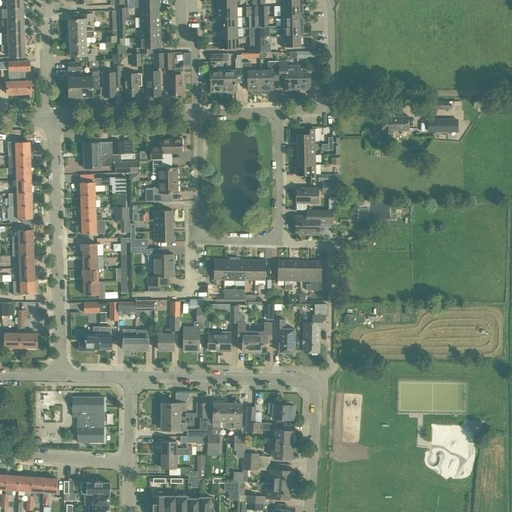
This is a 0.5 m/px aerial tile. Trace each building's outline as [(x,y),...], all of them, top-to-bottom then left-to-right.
[(302,5),(280,6),(281,16),(300,16),(300,13),(302,13),(302,5)] [(23,7),(7,8),(7,20),(23,20),(23,7)] [(159,7),(139,7),(140,17),(160,17),(159,7)] [(237,7),(217,8),(217,18),(237,17),(237,7)] [(81,19),(68,20),(69,32),(86,31),(85,25),(93,25),(92,13),(81,14),(81,19)] [(300,16),(281,16),(281,26),(303,26),(302,18),(300,18),(300,16)] [(160,17),(140,17),(140,28),(160,27),(160,17)] [(237,17),(217,18),(217,28),(237,27),(237,17)] [(23,20),(7,20),(2,20),(2,26),(8,26),(8,32),(24,32),(23,20)] [(303,26),(281,26),(281,36),(300,36),(300,34),(303,34),(303,26)] [(160,27),(140,28),(140,38),(160,37),(160,27)] [(237,27),(217,28),(217,38),(238,38),(237,27)] [(93,31),(86,31),(69,32),(69,36),(66,37),(66,43),(69,42),(69,44),(86,43),(86,38),(93,37),(93,31)] [(24,32),(8,32),(8,45),(24,44),(24,32)] [(300,36),(281,36),(282,47),(301,46),(300,36)] [(140,48),(137,48),(137,53),(152,53),(152,48),(160,48),(160,37),(140,38),(140,48)] [(238,38),(217,38),(218,49),(238,48),(238,38)] [(86,49),(86,43),(69,44),(69,45),(68,45),(68,51),(69,51),(70,56),(82,55),(83,61),(94,61),(94,49),(86,49)] [(8,45),(1,45),(1,51),(8,51),(9,57),(24,57),(24,44),(8,45)] [(164,53),(154,54),(154,68),(164,67),(164,53)] [(175,53),(164,53),(164,67),(164,69),(170,69),(170,74),(174,74),(174,68),(175,68),(175,53)] [(142,54),(132,54),(132,66),(142,66),(142,54)] [(216,71),(210,71),(211,92),(223,91),(223,72),(223,62),(223,54),(210,54),(211,62),(216,62),(216,71)] [(12,82),(6,82),(7,95),(19,94),(17,61),(9,62),(9,70),(9,78),(12,78),(12,82)] [(29,61),(17,61),(19,94),(31,93),(30,81),(24,81),(24,71),(30,71),(29,61)] [(268,70),(260,70),(260,93),(267,93),(267,90),(273,90),(273,81),(279,81),(278,61),(268,62),(268,70)] [(287,61),(278,61),(279,81),(285,81),(285,90),(297,90),(297,66),(287,66),(287,61)] [(306,66),(297,66),(297,90),(310,89),(310,81),(315,81),(315,61),(306,61),(306,66)] [(80,62),(68,63),(68,70),(80,70),(80,62)] [(247,70),(251,70),(251,69),(250,62),(241,62),(242,71),(247,71),(247,70)] [(114,72),(102,73),(102,82),(104,82),(104,96),(116,96),(116,87),(121,87),(120,66),(114,66),(114,72)] [(175,75),(169,75),(170,95),(178,95),(178,97),(184,97),(184,86),(182,86),(181,74),(181,68),(175,68),(175,75)] [(150,71),(146,72),(146,84),(147,84),(148,96),(153,95),(154,97),(158,97),(159,95),(160,95),(159,71),(157,71),(156,70),(151,70),(150,71)] [(260,93),(260,70),(247,71),(242,71),(242,82),(248,82),(248,91),(253,91),(253,93),(260,93)] [(242,84),(242,82),(242,71),(235,71),(229,71),(229,72),(223,72),(223,91),(236,91),(236,84),(242,84)] [(142,73),(125,74),(126,96),(138,96),(138,87),(142,86),(142,73)] [(80,77),(68,77),(69,97),(74,97),(74,98),(81,98),(80,77)] [(92,77),(80,77),(81,98),(88,98),(88,97),(93,97),(92,77)] [(382,116),(382,131),(382,143),(392,143),(392,131),(408,131),(408,116),(394,116),(394,112),(382,112),(382,116)] [(428,120),(428,130),(428,131),(442,131),(457,131),(457,122),(457,120),(437,120),(428,120)] [(295,135),(293,135),(293,142),(295,142),(295,145),(315,144),(314,129),(304,129),(304,134),(295,134),(295,135)] [(157,147),(150,147),(151,159),(153,159),(168,159),(168,153),(182,153),(182,139),(162,139),(157,139),(157,147)] [(30,141),(15,142),(16,155),(30,155),(30,141)] [(113,142),(84,143),(84,155),(99,155),(113,154),(113,142)] [(315,144),(295,145),(296,155),(315,155),(315,144)] [(16,155),(9,155),(9,168),(16,168),(31,167),(30,155),(16,155)] [(84,155),(82,155),(82,167),(85,167),(100,167),(99,161),(99,155),(84,155)] [(121,155),(113,155),(113,160),(116,160),(117,172),(137,172),(137,162),(121,162),(121,155)] [(315,155),(296,155),(296,165),(315,165),(315,155)] [(170,159),(168,159),(153,159),(153,174),(159,174),(159,180),(178,180),(177,168),(170,168),(170,159)] [(296,168),(294,168),(294,175),(296,175),(296,176),(309,176),(309,182),(316,182),(315,165),(296,165),(296,168)] [(31,167),(16,168),(17,180),(31,180),(31,167)] [(94,182),(80,182),(81,195),(95,195),(101,195),(100,190),(95,190),(95,185),(110,185),(109,177),(94,178),(94,182)] [(31,180),(17,180),(15,180),(15,186),(17,186),(17,193),(32,193),(31,180)] [(159,187),(153,187),(153,202),(170,201),(170,193),(178,192),(178,180),(159,180),(159,187)] [(322,183),(322,192),(336,192),(336,191),(340,191),(340,183),(322,183)] [(296,188),(296,203),(296,208),(306,208),(306,203),(318,203),(318,188),(296,188)] [(17,193),(9,193),(10,206),(11,206),(32,205),(32,193),(17,193)] [(95,195),(81,195),(81,208),(95,208),(95,195)] [(357,201),(357,208),(373,208),(373,213),(372,213),(371,224),(389,224),(390,201),(357,201)] [(32,218),(32,205),(11,206),(10,206),(10,220),(18,220),(18,219),(32,218)] [(96,215),(95,208),(81,208),(81,221),(102,220),(102,215),(96,215)] [(173,210),(153,210),(154,221),(173,220),(173,210)] [(296,217),(295,233),(303,233),(303,234),(319,234),(320,222),(332,223),(333,211),(306,211),(306,217),(296,217)] [(82,234),(104,233),(104,220),(102,220),(81,221),(81,223),(79,223),(80,233),(82,233),(82,234)] [(173,220),(154,221),(154,231),(173,231),(173,220)] [(19,236),(12,236),(12,243),(33,242),(33,229),(18,230),(19,236)] [(173,231),(154,231),(154,241),(173,241),(173,231)] [(131,243),(131,239),(130,239),(130,237),(120,237),(121,256),(126,255),(126,243),(131,243)] [(33,242),(12,243),(13,248),(19,248),(19,256),(34,255),(33,242)] [(97,243),(82,244),(83,257),(97,256),(97,243)] [(164,248),(146,249),(146,255),(148,255),(148,260),(154,260),(154,266),(174,265),(173,254),(164,254),(164,248)] [(34,255),(19,256),(14,256),(15,268),(20,268),(34,268),(34,255)] [(121,259),(116,259),(117,281),(121,281),(127,281),(126,255),(121,256),(121,259)] [(103,256),(97,256),(83,257),(83,269),(98,269),(103,269),(103,256)] [(214,260),(213,280),(224,280),(224,260),(214,260)] [(224,260),(224,280),(234,280),(235,260),(224,260)] [(235,260),(234,280),(244,280),(245,260),(235,260)] [(245,260),(244,280),(255,280),(255,260),(245,260)] [(255,260),(255,280),(265,281),(266,261),(255,260)] [(278,261),(277,281),(289,281),(289,261),(278,261)] [(289,261),(289,281),(299,281),(300,261),(289,261)] [(300,261),(299,281),(310,281),(311,261),(300,261)] [(311,261),(310,281),(310,284),(313,284),(313,291),(317,291),(317,281),(321,281),(322,262),(311,261)] [(154,272),(148,272),(148,286),(160,285),(160,277),(174,277),(174,265),(154,266),(154,272)] [(34,268),(20,268),(20,281),(35,281),(34,268)] [(98,269),(83,269),(84,282),(98,282),(98,269)] [(20,281),(13,281),(13,288),(20,288),(20,294),(35,294),(35,281),(20,281)] [(98,282),(84,282),(84,295),(98,295),(98,282)] [(224,296),(224,297),(224,298),(224,301),(234,301),(234,292),(224,292),(224,296)] [(234,292),(234,301),(244,301),(244,299),(244,298),(244,294),(244,292),(234,292)] [(244,298),(244,299),(244,301),(245,301),(245,304),(254,304),(254,299),(254,294),(244,294),(244,298)] [(190,309),(197,309),(196,321),(203,322),(204,308),(204,300),(190,300),(190,309)] [(127,314),(127,302),(118,302),(118,314),(127,314)] [(15,303),(2,303),(2,316),(15,316),(15,303)] [(99,303),(84,303),(84,313),(99,312),(99,303)] [(230,306),(229,323),(237,323),(238,306),(230,306)] [(303,323),(303,352),(311,352),(311,353),(314,353),(314,352),(319,352),(319,343),(318,343),(318,328),(324,328),(324,316),(312,316),(312,323),(303,323)] [(354,324),(354,316),(343,316),(343,324),(354,324)] [(159,334),(158,350),(173,350),(174,330),(179,330),(179,318),(171,318),(170,330),(166,330),(166,334),(159,334)] [(238,319),(237,343),(242,343),(242,352),(254,352),(254,332),(245,332),(245,323),(244,323),(244,320),(238,319)] [(274,320),(273,340),(279,340),(279,353),(283,353),(283,354),(284,355),(286,355),(287,355),(288,355),(289,355),(290,354),(291,353),(294,353),(295,329),(285,329),(285,320),(274,320)] [(254,332),(254,352),(266,352),(266,344),(271,344),(272,323),(264,323),(264,332),(254,332)] [(85,340),(79,340),(79,351),(94,351),(94,349),(99,349),(99,327),(93,327),(93,334),(86,334),(86,339),(85,339),(85,340)] [(99,327),(99,349),(112,349),(112,335),(111,335),(111,327),(99,327)] [(198,351),(199,334),(199,327),(184,327),(183,350),(191,350),(191,352),(192,353),(196,353),(198,352),(198,350),(198,351)] [(4,333),(4,347),(21,348),(21,328),(18,328),(17,328),(17,330),(14,330),(14,333),(4,333)] [(21,328),(21,348),(37,348),(38,333),(26,333),(26,328),(24,328),(21,328)] [(209,332),(208,349),(221,350),(221,351),(230,351),(231,332),(209,332)] [(123,336),(122,349),(135,350),(135,336),(123,336)] [(135,336),(135,350),(148,350),(149,337),(135,336)] [(73,396),(73,412),(78,412),(103,412),(104,397),(73,396)] [(162,403),(162,416),(180,417),(180,411),(185,411),(185,403),(162,403)] [(186,413),(186,417),(207,417),(207,403),(197,403),(197,414),(186,413)] [(209,417),(208,429),(207,429),(207,437),(220,437),(221,430),(222,430),(222,421),(228,421),(228,403),(213,403),(213,417),(209,417)] [(228,403),(228,421),(234,421),(234,428),(241,428),(241,404),(228,403)] [(273,404),(272,419),(294,420),(295,406),(273,404)] [(248,407),(247,422),(276,424),(276,423),(262,422),(262,413),(256,413),(256,407),(248,407)] [(78,412),(78,442),(103,442),(103,412),(78,412)] [(162,416),(161,430),(185,430),(185,423),(180,423),(180,417),(162,416)] [(247,422),(246,431),(260,432),(260,429),(276,430),(276,424),(247,422)] [(269,438),(268,443),(292,445),(293,431),(275,430),(275,438),(269,438)] [(235,435),(234,449),(237,449),(245,450),(245,436),(235,435)] [(221,451),(221,437),(220,437),(207,437),(207,443),(210,443),(209,458),(219,458),(219,451),(221,451)] [(162,441),(161,454),(192,455),(192,448),(187,448),(187,450),(176,450),(177,441),(162,441)] [(268,443),(268,449),(274,450),(273,458),(291,459),(292,445),(268,443)] [(244,457),(244,462),(258,463),(259,454),(245,453),(244,457)] [(161,454),(161,468),(176,468),(176,457),(192,457),(192,455),(161,454)] [(244,462),(243,481),(248,482),(249,469),(257,470),(258,463),(244,462)] [(269,470),(268,476),(273,477),(273,484),(290,485),(291,471),(269,470)] [(6,475),(5,489),(18,490),(19,476),(6,475)] [(19,476),(18,490),(26,491),(31,491),(32,477),(19,476)] [(32,477),(31,491),(43,492),(44,492),(45,477),(32,477)] [(45,477),(44,492),(49,493),(56,493),(57,478),(45,477)] [(81,481),(81,494),(92,494),(110,494),(110,482),(102,481),(94,481),(81,481)] [(224,490),(229,491),(238,491),(238,488),(239,481),(233,481),(224,481),(224,483),(224,490)] [(267,490),(267,497),(289,499),(290,485),(273,484),(272,491),(267,490)] [(92,494),(92,504),(110,505),(110,494),(92,494)] [(153,503),(153,511),(152,511),(165,511),(165,495),(153,495),(153,503)] [(165,495),(165,511),(176,511),(177,495),(165,495)] [(177,495),(176,511),(187,511),(188,505),(188,498),(188,495),(177,495)] [(238,495),(238,501),(263,503),(263,496),(238,495)] [(198,498),(198,511),(210,511),(211,504),(211,497),(199,496),(198,498)] [(188,498),(188,505),(187,511),(198,511),(198,498),(188,498)] [(238,501),(238,508),(262,509),(263,503),(238,501)]
